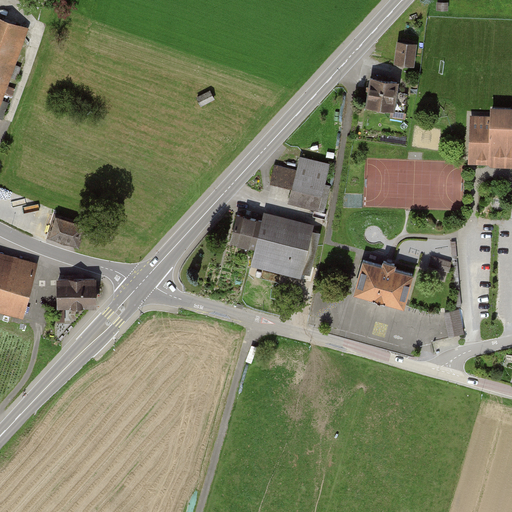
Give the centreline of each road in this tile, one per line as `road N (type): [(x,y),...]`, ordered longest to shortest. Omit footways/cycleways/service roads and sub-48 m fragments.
road 1 (secondary): [(403,0),(140,284)]
road 2 (unclassified): [(140,284),(443,372)]
road 3 (secondary): [(140,284),(0,437)]
road 4 (track): [(253,319),(200,511)]
road 5 (unclassified): [(0,230),(140,284)]
road 6 (track): [(7,123),(38,29),(26,11),(0,2)]
